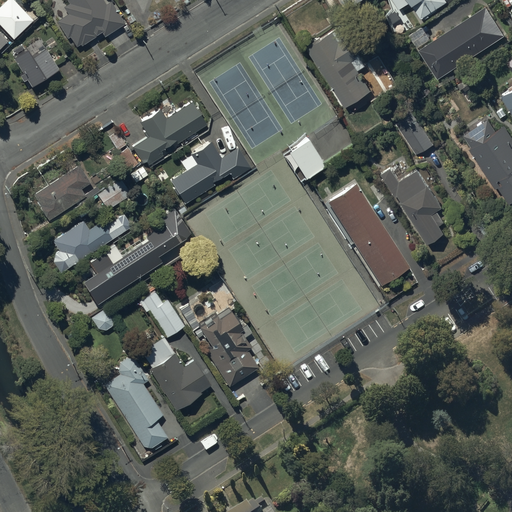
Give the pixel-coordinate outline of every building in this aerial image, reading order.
[(104,5),(101,0),(69,0),(71,2),(66,5),(70,12),(59,19),(68,33),(70,31),(77,42),(103,26),(106,30),(120,21),(109,2),(104,5)] [(362,0),(342,0),(349,9),(362,0)] [(395,0),(400,6),(408,0),(411,0),(423,17),(448,0),(395,0)] [(504,33),(486,6),(421,48),(439,75),(504,33)] [(359,69),(367,64),(342,23),(308,44),(345,103),(370,88),(359,69)] [(29,55),(24,48),(12,56),(21,71),(18,73),(22,78),(26,76),(29,81),(55,65),(43,46),(29,55)] [(469,75),(457,83),(462,91),(474,84),(469,75)] [(511,86),(502,93),(511,108),(511,86)] [(205,122),(192,101),(165,117),(159,107),(143,117),(139,119),(149,136),(134,145),(143,159),(205,122)] [(415,152),(433,140),(411,108),(393,121),(415,152)] [(496,131),(488,118),(466,132),(510,200),(511,198),(511,135),(505,125),(496,131)] [(323,163),(305,135),(282,149),(300,178),(306,174),(323,163)] [(221,158),(210,141),(191,152),(197,162),(171,179),(184,200),(214,182),(211,179),(229,168),(233,174),(247,164),(237,147),(221,158)] [(88,180),(77,163),(33,192),(49,216),(83,194),(78,187),(88,180)] [(443,204),(418,167),(400,179),(392,166),(382,173),(428,241),(449,227),(437,209),(443,204)] [(119,180),(98,194),(107,207),(127,194),(119,180)] [(410,267),(354,183),(327,200),(383,285),(410,267)] [(81,279),(92,295),(153,257),(150,251),(181,232),(166,207),(150,216),(159,230),(106,262),(100,251),(88,259),(95,270),(81,279)] [(60,270),(130,224),(123,213),(110,221),(105,215),(87,227),(82,219),(53,238),(60,249),(54,252),(53,258),(60,270)] [(162,302),(154,290),(140,300),(146,310),(150,308),(167,335),(184,324),(168,298),(162,302)] [(112,317),(106,306),(91,316),(97,325),(104,327),(110,324),(112,317)] [(241,326),(230,309),(218,317),(216,313),(199,324),(212,344),(206,348),(229,383),(256,365),(244,347),(249,344),(238,328),(241,326)] [(182,365),(163,335),(141,349),(176,405),(210,383),(194,358),(182,365)] [(146,377),(134,358),(127,356),(120,360),(118,367),(121,372),(105,382),(143,443),(150,445),(164,436),(152,417),(160,412),(141,381),(146,377)] [(266,511),(270,510),(263,499),(242,511),(266,511)]
